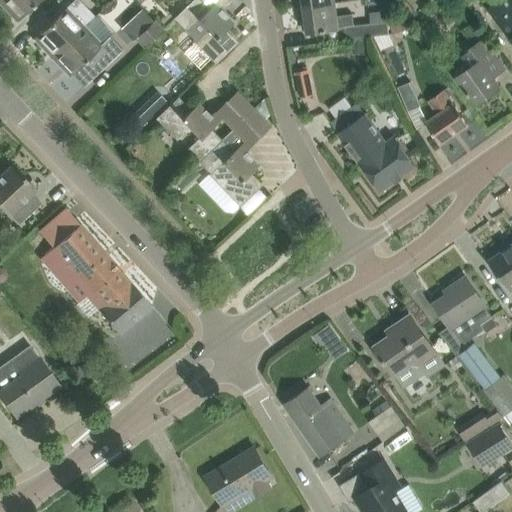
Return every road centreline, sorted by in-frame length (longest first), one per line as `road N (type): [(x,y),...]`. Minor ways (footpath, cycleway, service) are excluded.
road 1 (residential): [(221,335),(5,98)]
road 2 (residential): [(357,245),(284,119),(263,0)]
road 3 (unclassified): [(329,511),(237,361)]
road 4 (tertiary): [(357,245),(221,335)]
road 5 (tertiary): [(237,361),(374,274)]
road 6 (tertiary): [(374,274),(448,218),(491,166)]
road 7 (tertiary): [(491,166),(357,245)]
road 8 (tertiary): [(221,335),(150,391),(122,431)]
road 9 (tertiary): [(9,511),(122,431)]
road 10 (tertiary): [(122,431),(237,361)]
